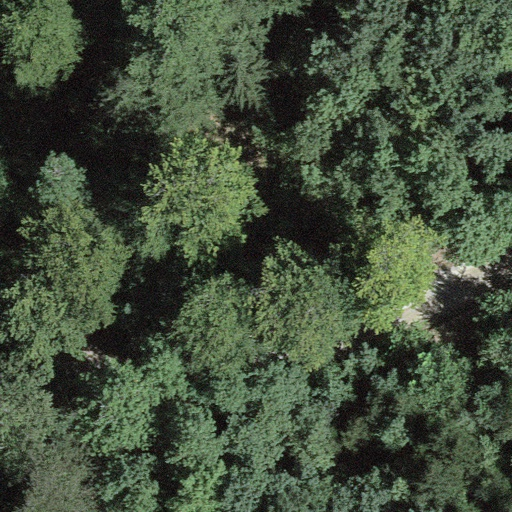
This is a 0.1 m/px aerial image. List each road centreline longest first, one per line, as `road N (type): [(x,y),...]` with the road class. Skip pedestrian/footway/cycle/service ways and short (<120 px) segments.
road 1 (track): [(25,350),(269,357),(511,258)]
road 2 (track): [(25,350),(57,433),(106,511)]
